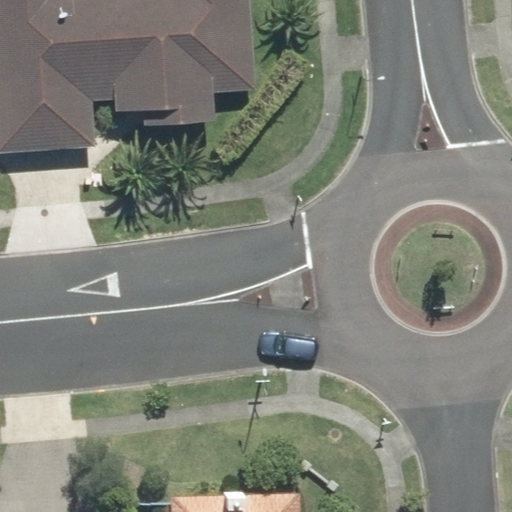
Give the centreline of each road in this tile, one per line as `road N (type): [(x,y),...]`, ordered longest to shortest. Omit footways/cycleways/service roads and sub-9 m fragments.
road 1 (residential): [(0,323),(210,300)]
road 2 (residential): [(358,341),(210,300)]
road 3 (residential): [(455,511),(442,377)]
road 4 (residential): [(210,300),(332,254)]
